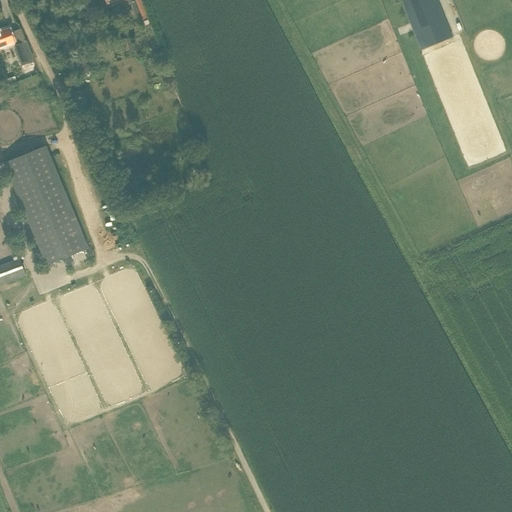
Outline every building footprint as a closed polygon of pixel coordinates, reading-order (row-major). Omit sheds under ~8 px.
[(105,0),(109,7),(119,3),(119,4),(123,3),(124,6),(132,3),(139,20),(148,17),(140,0),(105,0)] [(400,0),(421,50),(450,38),(434,0),(400,0)] [(445,14),(449,29),(455,27),(450,13),(445,14)] [(9,28),(0,31),(0,48),(15,43),(9,28)] [(22,65),(34,60),(27,42),(15,47),(22,65)] [(69,42),(62,45),(66,55),(73,52),(69,42)] [(69,59),(78,77),(93,70),(84,52),(69,59)] [(20,93),(46,85),(42,72),(22,78),(19,66),(13,68),(20,93)] [(84,90),(75,92),(77,104),(79,103),(86,102),(87,102),(84,90)] [(3,163),(47,265),(89,248),(47,144),(3,163)] [(0,285),(26,275),(19,258),(0,264),(0,285)]
